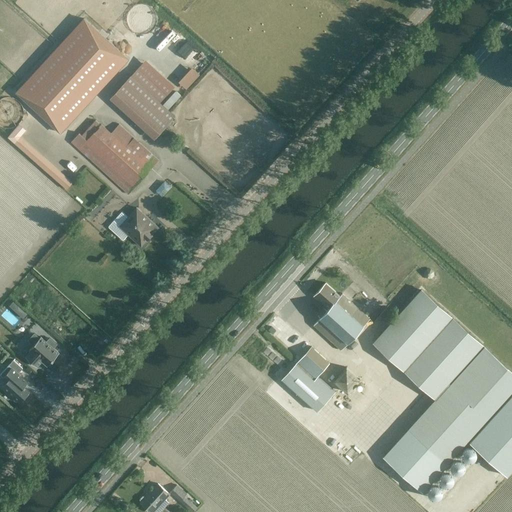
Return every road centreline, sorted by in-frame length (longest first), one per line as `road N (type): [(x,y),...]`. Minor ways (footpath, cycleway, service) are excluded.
road 1 (tertiary): [(0,488),(437,0)]
road 2 (secondary): [(75,511),(511,25)]
